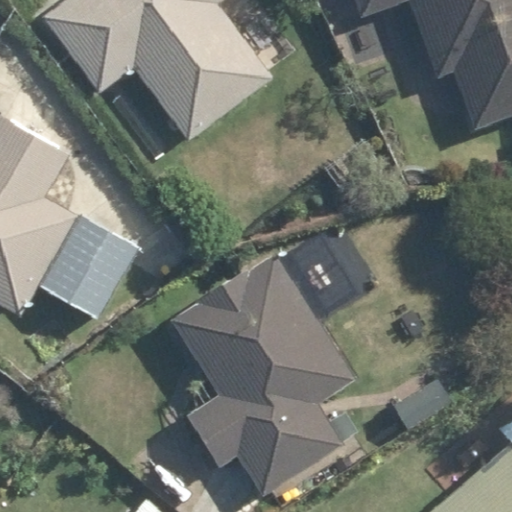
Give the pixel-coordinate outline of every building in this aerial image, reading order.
[(54,0),(57,3),(39,16),(96,92),(132,65),(144,81),(190,143),(276,79),(219,3),(222,0),(54,0)] [(511,0),(353,0),(362,21),(408,3),(437,78),(456,70),(478,128),(511,114),(511,0)] [(0,302),(24,317),(42,285),(100,318),(139,249),(81,216),(47,196),(71,154),(0,113),(0,302)] [(355,383),(316,316),(355,292),(319,231),(280,255),(171,319),(218,399),(188,417),(217,466),(240,452),(263,491),(344,444),(320,404),(355,383)] [(165,429),(131,468),(180,511),(187,511),(219,477),(165,429)] [(511,511),(511,441),(427,511),(511,511)]
